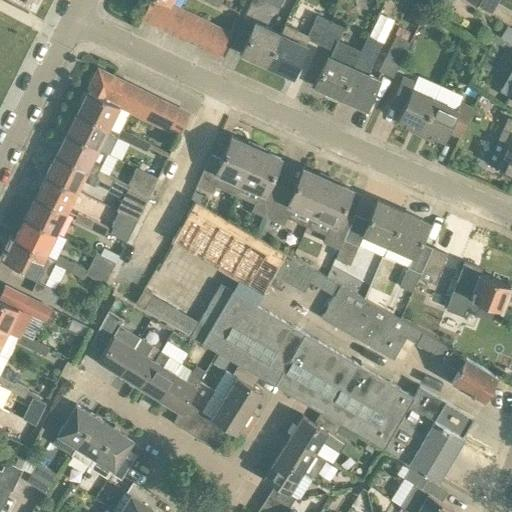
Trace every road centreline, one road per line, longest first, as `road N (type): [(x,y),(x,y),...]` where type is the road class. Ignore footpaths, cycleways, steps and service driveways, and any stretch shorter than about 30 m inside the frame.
road 1 (residential): [(511,218),(74,22)]
road 2 (residential): [(0,173),(74,22)]
